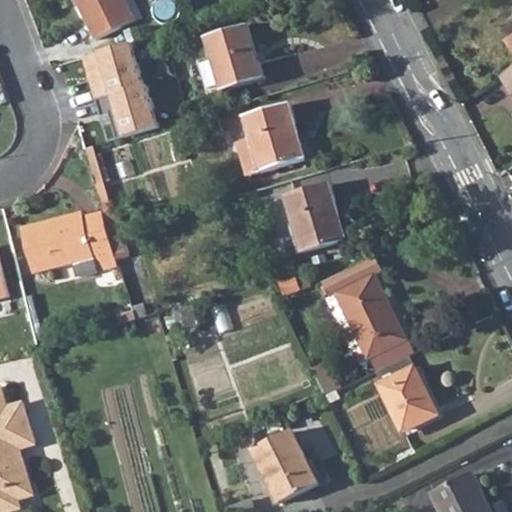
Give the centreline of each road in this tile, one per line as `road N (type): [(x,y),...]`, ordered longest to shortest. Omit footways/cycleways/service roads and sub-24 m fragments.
road 1 (secondary): [(370,0),(408,77),(453,133),(511,254)]
road 2 (unknown): [(511,417),(375,489)]
road 3 (residential): [(38,140),(0,26)]
